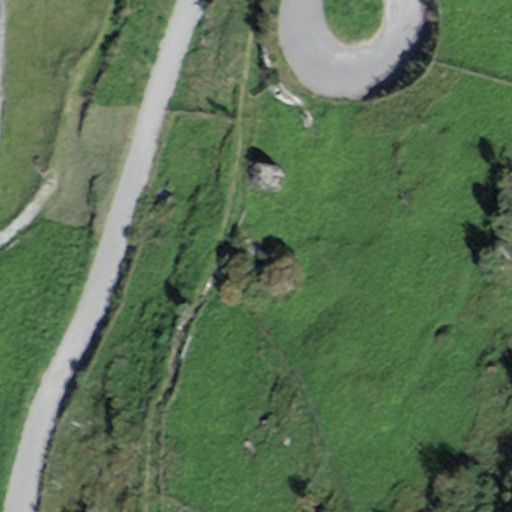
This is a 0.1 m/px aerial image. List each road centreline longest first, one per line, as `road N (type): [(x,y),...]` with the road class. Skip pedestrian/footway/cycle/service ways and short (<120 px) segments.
road 1 (residential): [(39,511),(106,218),(187,0)]
road 2 (residential): [(289,0),(283,39),(325,89),(368,0)]
